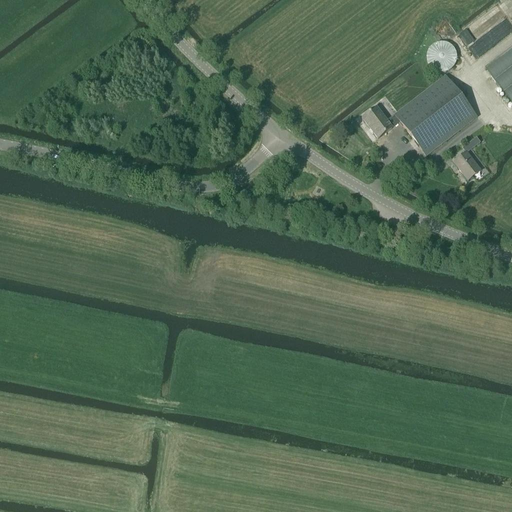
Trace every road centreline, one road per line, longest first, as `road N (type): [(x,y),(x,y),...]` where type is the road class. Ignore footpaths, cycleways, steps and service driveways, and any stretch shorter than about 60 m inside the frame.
road 1 (tertiary): [(0,146),(182,188),(239,174),(280,136)]
road 2 (tertiary): [(511,257),(396,209),(280,136)]
road 3 (unclassified): [(280,136),(143,0)]
